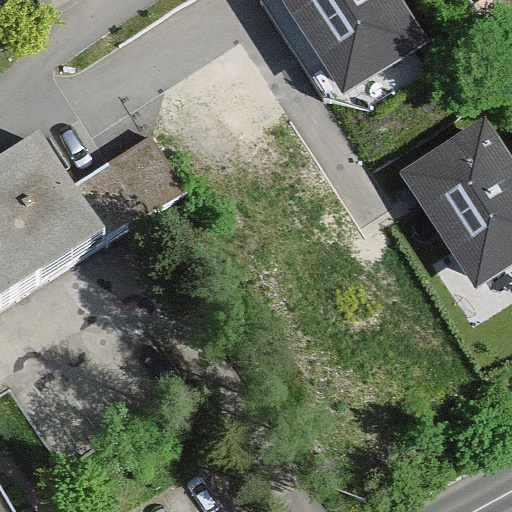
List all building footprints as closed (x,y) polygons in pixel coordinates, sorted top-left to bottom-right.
[(0,0),(0,24),(44,0),(0,0)] [(396,33),(373,0),(233,0),(299,97),(396,33)] [(306,138),(215,2),(121,65),(211,200),(306,138)] [(72,189),(116,256),(194,205),(150,138),(72,189)] [(0,331),(116,256),(72,189),(48,151),(0,182),(0,331)] [(511,346),(511,157),(397,225),(480,365),(511,346)] [(460,389),(357,229),(224,314),(328,474),(460,389)]
